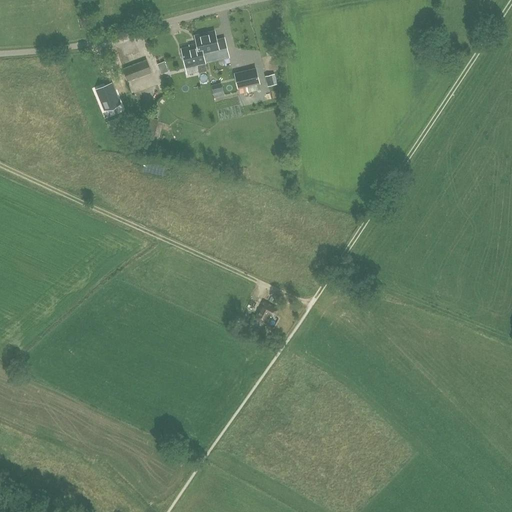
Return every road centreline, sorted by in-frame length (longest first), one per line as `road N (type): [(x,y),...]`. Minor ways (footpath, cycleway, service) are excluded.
road 1 (track): [(0,164),(310,304)]
road 2 (unclassified): [(0,54),(80,46),(252,0)]
